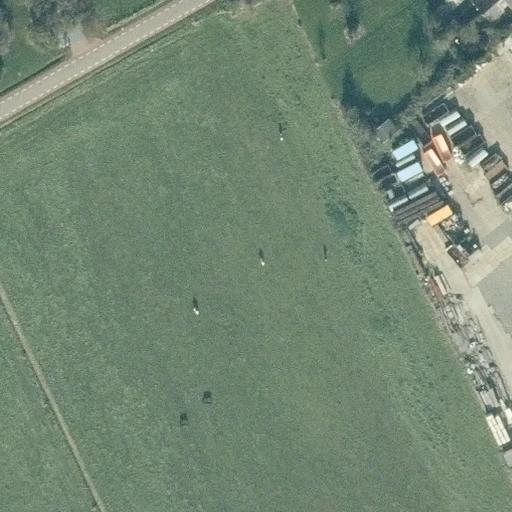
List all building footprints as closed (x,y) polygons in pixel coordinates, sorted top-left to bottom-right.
[(481,10),(492,0),(473,0),(481,10)] [(507,0),(509,0),(511,3),(511,0),(492,0),(481,10),(490,19),(503,7),(501,5),(507,0)] [(66,36),(78,29),(70,16),(59,22),(66,36)] [(450,35),(461,26),(453,17),(442,27),(450,35)] [(389,119),(374,131),(381,140),(396,128),(389,119)] [(394,153),(416,141),(411,132),(389,144),(394,153)] [(475,168),(497,159),(487,137),(465,146),(475,168)] [(367,167),(390,158),(384,144),(362,154),(367,167)] [(478,175),(469,180),(484,205),(493,200),(478,175)] [(387,214),(409,207),(403,188),(381,195),(387,214)] [(454,257),(465,248),(454,235),(443,245),(454,257)] [(511,428),(503,433),(511,452),(511,428)]
